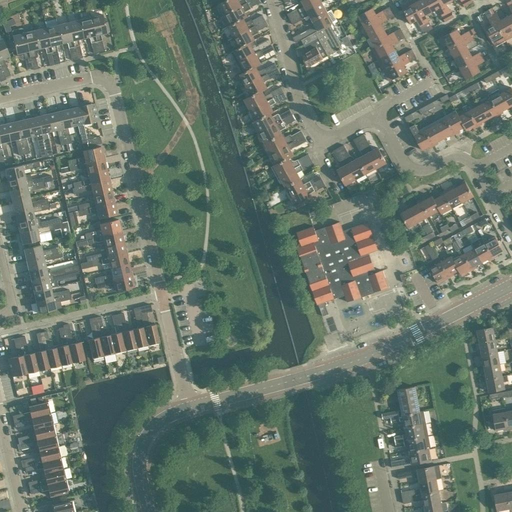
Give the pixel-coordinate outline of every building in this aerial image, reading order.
[(223,0),(220,2),(226,13),(248,0),(223,0)] [(260,0),(248,0),(226,13),(232,23),(242,17),(242,18),(243,17),(247,15),(245,11),(251,7),(251,6),(260,1),(261,1),(260,0)] [(298,7),(287,13),(290,18),(322,1),(320,0),(301,0),(304,5),(298,8),(298,7)] [(411,0),(408,0),(401,5),(403,8),(410,22),(417,19),(421,27),(424,32),(428,30),(411,0)] [(425,0),(411,0),(428,30),(432,27),(430,22),(425,14),(432,11),(425,0)] [(439,0),(425,0),(432,11),(438,8),(442,15),(446,13),(439,0)] [(439,0),(446,13),(451,10),(446,3),(451,0),(439,0)] [(322,1),(290,18),(293,24),(304,18),(303,17),(309,14),(312,19),(327,11),(322,1)] [(490,5),(488,7),(506,39),(511,35),(511,25),(506,16),(500,19),(496,11),(494,12),(490,5)] [(372,7),(358,14),(364,25),(391,10),(389,6),(384,9),(376,13),(372,7)] [(484,9),(483,9),(484,11),(487,16),(491,24),(485,27),(495,45),(506,39),(488,7),(484,9)] [(298,33),(293,36),(296,41),(301,39),(330,23),(333,21),(337,19),(331,9),(327,11),(312,19),(310,20),(312,23),(312,26),(298,33)] [(391,10),(364,25),(370,36),(384,28),(380,22),(388,18),(394,15),(391,10)] [(102,13),(91,16),(99,51),(104,50),(100,33),(107,31),(106,30),(109,30),(107,21),(104,22),(102,13)] [(232,23),(228,25),(234,36),(265,19),(262,14),(252,19),(252,18),(245,22),(243,17),(242,18),(242,17),(232,23)] [(91,16),(80,19),(84,37),(88,36),(90,37),(94,52),(99,51),(91,16)] [(56,18),(45,21),(46,27),(55,63),(60,62),(60,60),(56,45),(57,43),(62,42),(57,24),(56,18)] [(80,19),(69,21),(77,56),(77,58),(83,57),(78,40),(80,38),(84,37),(80,19)] [(265,19),(234,36),(239,46),(249,41),(249,42),(255,39),(252,34),(258,31),(258,30),(268,24),(265,19)] [(69,21),(57,24),(62,42),(66,41),(68,42),(71,58),(72,59),(77,58),(77,56),(69,21)] [(330,23),(301,39),(304,44),(318,36),(328,55),(341,47),(342,45),(336,36),(337,35),(330,23)] [(12,30),(11,31),(12,35),(14,39),(16,50),(17,53),(22,52),(23,53),(27,68),(32,67),(24,32),(23,28),(22,27),(12,29),(12,30)] [(46,27),(35,29),(40,47),(44,46),(46,48),(49,63),(50,64),(55,63),(46,27)] [(384,28),(370,36),(375,46),(403,31),(400,27),(387,34),(384,28)] [(457,28),(443,36),(449,46),(471,34),(468,30),(460,34),(457,28)] [(35,29),(24,32),(32,67),(33,68),(38,67),(38,66),(35,56),(37,56),(37,55),(36,48),(40,47),(35,29)] [(375,46),(372,48),(378,59),(395,49),(392,43),(405,36),(403,31),(375,46)] [(471,34),(449,46),(454,57),(468,49),(465,43),(473,39),(471,34)] [(346,35),(341,37),(345,44),(352,45),(346,35)] [(308,51),(302,54),(308,65),(328,55),(318,36),(304,44),(308,51)] [(2,38),(0,38),(0,65),(5,76),(11,74),(6,64),(3,58),(9,55),(2,38)] [(234,49),(231,50),(237,61),(271,43),(268,38),(258,43),(258,44),(255,39),(249,42),(249,41),(239,46),(234,49)] [(14,39),(8,41),(12,51),(16,50),(14,39)] [(271,43),(237,61),(243,72),(245,70),(245,71),(255,65),(256,65),(261,62),(257,56),(263,53),(264,54),(274,48),(271,43)] [(395,49),(378,59),(383,69),(409,55),(414,52),(412,48),(406,51),(399,55),(395,49)] [(468,49),(454,57),(460,67),(482,55),(480,51),(472,55),(468,49)] [(409,55),(383,69),(389,80),(393,78),(407,70),(403,64),(411,60),(417,57),(414,52),(409,55)] [(482,55),(460,67),(466,78),(480,70),(477,64),(485,60),(482,55)] [(243,72),(240,73),(246,84),(277,67),(274,61),(264,67),(265,68),(259,71),(256,65),(255,65),(245,71),(245,70),(243,72)] [(502,67),(500,68),(505,77),(511,73),(507,65),(502,67)] [(277,67),(246,84),(251,94),(252,94),(261,89),(262,89),(267,86),(263,80),(270,77),(270,78),(280,72),(277,67)] [(498,70),(491,74),(493,78),(500,74),(498,70)] [(491,74),(484,77),(486,82),(493,78),(491,74)] [(477,81),(470,85),(472,89),(479,86),(477,81)] [(251,94),(246,97),(252,108),(283,90),(281,85),(270,91),(271,92),(265,95),(262,89),(261,89),(252,94),(251,94)] [(470,85),(463,89),(465,93),(472,89),(470,85)] [(511,87),(511,86),(501,92),(509,106),(511,104),(511,87)] [(498,88),(488,93),(490,98),(499,114),(503,111),(502,110),(509,106),(501,92),(498,88)] [(283,90),(252,108),(257,118),(258,118),(270,111),(270,112),(273,110),(270,104),(276,101),(286,96),(283,90)] [(447,93),(440,97),(442,101),(449,97),(449,96),(447,93)] [(456,93),(449,96),(449,97),(451,101),(458,97),(456,93)] [(490,98),(480,104),(487,118),(494,114),(495,116),(499,114),(490,98)] [(84,104),(80,105),(84,123),(93,121),(95,127),(101,126),(96,106),(92,107),(91,102),(90,103),(90,102),(89,101),(84,102),(83,103),(84,104)] [(433,101),(426,105),(428,109),(435,105),(433,101)] [(70,108),(69,108),(73,125),(79,124),(80,131),(82,140),(83,146),(89,145),(87,138),(84,123),(80,105),(79,105),(76,106),(76,105),(75,104),(70,105),(69,107),(70,108)] [(480,104),(469,109),(478,125),(482,123),(481,121),(487,118),(480,104)] [(426,105),(419,108),(421,113),(428,109),(426,105)] [(69,108),(59,110),(67,143),(71,142),(72,142),(70,133),(68,126),(73,125),(69,108)] [(257,118),(255,120),(261,131),(293,113),(290,108),(280,113),(278,112),(272,115),(270,112),(270,111),(258,118),(257,118)] [(49,113),(48,113),(52,130),(57,129),(59,136),(61,144),(67,143),(59,110),(55,111),(55,110),(54,109),(49,110),(48,111),(49,113)] [(459,115),(464,126),(466,129),(473,126),(474,128),(478,125),(469,109),(459,115)] [(410,126),(409,126),(412,131),(414,134),(414,135),(422,149),(429,145),(430,147),(434,145),(438,142),(437,140),(443,137),(450,134),(451,135),(455,133),(459,131),(458,129),(464,126),(459,115),(457,111),(446,117),(436,123),(425,129),(419,132),(415,123),(410,126)] [(411,112),(404,116),(407,120),(414,117),(411,112)] [(48,113),(38,115),(45,148),(46,148),(47,155),(53,154),(51,147),(49,138),(47,131),(52,130),(48,113)] [(293,113),(261,131),(266,141),(282,133),(280,129),(285,126),(286,124),(295,118),(293,113)] [(28,117),(27,118),(31,135),(37,134),(38,141),(40,149),(42,157),(47,155),(46,148),(45,148),(38,115),(34,116),(34,115),(33,114),(28,115),(28,116),(28,117)] [(27,118),(17,120),(24,153),(30,152),(28,143),(26,136),(31,135),(27,118)] [(17,120),(6,123),(10,140),(16,139),(17,145),(17,146),(19,154),(24,153),(17,120)] [(6,123),(0,124),(0,143),(2,153),(3,158),(9,156),(7,148),(5,141),(10,140),(6,123)] [(282,133),(266,141),(272,151),(304,134),(301,129),(291,134),(290,133),(284,136),(282,133)] [(364,133),(358,136),(376,167),(386,162),(378,146),(374,148),(372,148),(369,143),(364,133)] [(304,134),(272,151),(278,161),(278,162),(289,156),(293,154),(290,148),(296,145),(307,140),(304,134)] [(100,135),(87,138),(89,145),(102,142),(100,136),(100,135)] [(358,136),(353,139),(359,149),(363,155),(357,157),(366,173),(376,167),(358,136)] [(344,144),(338,147),(356,178),(366,173),(357,157),(354,159),(352,156),(349,154),(344,144)] [(78,157),(68,159),(69,165),(104,157),(101,145),(83,150),(84,156),(78,157)] [(338,147),(333,149),(339,160),(343,165),(337,168),(345,184),(356,178),(338,147)] [(273,164),(271,165),(278,176),(279,175),(311,158),(308,153),(297,158),(295,160),(291,160),(290,159),(289,156),(278,162),(278,161),(273,164)] [(104,157),(69,165),(70,170),(80,168),(87,166),(88,172),(106,168),(104,157)] [(311,158),(279,175),(285,186),(300,177),(297,171),(303,168),(303,169),(314,163),(311,158)] [(22,164),(5,168),(7,179),(25,175),(23,169),(30,168),(40,165),(39,160),(22,164)] [(83,179),(73,182),(74,187),(109,179),(106,168),(88,172),(90,178),(83,180),(83,179)] [(25,175),(7,179),(10,189),(44,181),(45,181),(50,180),(53,179),(51,174),(42,176),(32,179),(33,179),(32,179),(31,173),(25,175)] [(300,177),(285,186),(291,196),(323,179),(320,174),(309,179),(309,180),(304,183),(300,177)] [(74,187),(72,187),(74,193),(85,190),(92,188),(93,194),(112,190),(109,179),(74,187)] [(323,179),(291,196),(297,207),(312,199),(308,192),(314,189),(315,190),(325,184),(323,179)] [(461,183),(455,187),(462,201),(473,195),(465,181),(464,179),(460,182),(461,183)] [(44,181),(10,189),(12,200),(30,196),(28,190),(35,189),(45,187),(44,181)] [(448,188),(443,191),(452,207),(462,201),(455,187),(448,190),(448,188)] [(88,201),(78,204),(79,209),(114,201),(112,190),(93,194),(95,200),(88,202),(88,201)] [(434,198),(433,198),(439,209),(441,212),(452,207),(443,191),(439,193),(440,195),(434,198)] [(425,196),(420,199),(429,215),(439,209),(433,198),(434,198),(432,195),(426,198),(425,196)] [(30,196),(12,200),(15,210),(49,202),(47,197),(37,200),(38,200),(31,201),(30,196)] [(417,203),(411,206),(418,220),(429,215),(420,199),(416,201),(417,203)] [(79,209),(77,209),(79,215),(91,212),(97,210),(99,217),(117,212),(114,201),(79,209)] [(49,202),(15,210),(17,221),(34,217),(33,211),(40,210),(50,208),(49,202)] [(404,208),(399,210),(400,212),(408,226),(409,226),(418,220),(411,206),(405,209),(404,208)] [(73,211),(69,212),(72,226),(77,225),(75,216),(73,211)] [(477,211),(470,215),(472,219),(480,215),(479,215),(477,211)] [(470,215),(463,218),(465,223),(472,219),(470,215)] [(34,217),(17,221),(20,231),(53,223),(62,221),(62,218),(60,217),(52,218),(42,221),(40,221),(39,216),(34,217)] [(485,217),(478,221),(481,225),(488,221),(485,217)] [(95,230),(85,232),(86,238),(121,230),(120,226),(121,225),(122,224),(121,220),(120,219),(119,219),(118,218),(100,223),(101,229),(95,230)] [(313,225),(296,231),(301,245),(297,246),(302,260),(308,276),(318,303),(317,303),(317,304),(318,303),(338,296),(345,294),(347,301),(361,296),(375,291),(388,286),(383,269),(376,271),(369,252),(378,249),(368,221),(343,230),(340,221),(315,229),(313,225)] [(429,222),(423,225),(427,233),(432,230),(429,222)] [(456,222),(449,226),(450,227),(452,230),(458,227),(456,222)] [(53,223),(20,231),(23,243),(40,239),(38,232),(45,231),(55,229),(53,223)] [(447,223),(440,226),(443,231),(450,227),(449,226),(447,223)] [(471,225),(464,228),(466,233),(473,229),(471,225)] [(464,228),(457,232),(459,237),(466,233),(464,228)] [(86,238),(75,240),(77,246),(87,243),(97,241),(104,239),(105,245),(124,241),(121,230),(86,238)] [(433,230),(426,234),(428,239),(436,235),(433,230)] [(426,234),(419,238),(421,242),(428,239),(426,234)] [(495,235),(484,241),(493,257),(497,255),(496,253),(503,249),(495,235)] [(441,236),(434,240),(436,245),(443,241),(443,240),(441,236)] [(450,236),(443,240),(443,241),(445,244),(450,242),(452,240),(450,236)] [(482,236),(471,242),(474,247),(482,261),(488,257),(489,259),(493,257),(484,241),(482,236)] [(454,240),(453,244),(454,247),(459,255),(457,256),(453,258),(459,269),(458,269),(460,273),(467,269),(468,271),(472,268),(463,253),(464,252),(459,244),(456,239),(454,240)] [(100,252),(86,256),(87,261),(88,261),(126,252),(124,241),(105,245),(107,251),(100,253),(100,252)] [(430,242),(425,245),(433,259),(427,262),(428,264),(429,266),(437,280),(444,277),(445,279),(449,276),(438,256),(430,242)] [(41,244),(24,248),(26,259),(60,251),(59,246),(45,249),(42,249),(41,244)] [(464,252),(463,253),(472,268),(476,266),(475,264),(482,261),(474,247),(464,252)] [(60,251),(26,259),(29,270),(46,266),(45,260),(62,256),(61,251),(60,251)] [(87,261),(81,263),(82,268),(90,266),(93,265),(102,263),(109,261),(111,267),(129,263),(126,252),(88,261),(87,261)] [(442,254),(438,256),(449,276),(453,274),(452,272),(458,269),(459,269),(453,258),(451,255),(444,258),(442,254)] [(105,275),(94,277),(96,283),(97,283),(97,282),(131,274),(129,263),(111,267),(112,273),(105,275)] [(46,266),(29,270),(31,280),(65,272),(79,269),(78,264),(64,267),(47,271),(46,266)] [(65,272),(31,280),(34,291),(51,287),(58,285),(56,279),(66,277),(80,274),(79,269),(65,272)] [(131,274),(97,282),(97,283),(98,288),(108,285),(114,283),(116,290),(134,285),(131,274)] [(51,287),(34,291),(36,301),(70,293),(69,288),(52,292),(51,287)] [(70,293),(36,301),(39,312),(56,308),(62,306),(60,301),(71,298),(70,293)] [(151,303),(139,306),(140,308),(148,345),(160,342),(155,323),(149,324),(148,317),(147,311),(152,310),(151,303)] [(137,327),(133,328),(137,347),(148,345),(140,308),(139,306),(134,307),(134,309),(137,320),(138,325),(137,327)] [(124,312),(118,313),(126,350),(137,347),(133,328),(129,329),(128,322),(126,322),(124,312)] [(116,332),(111,333),(115,353),(126,350),(118,313),(112,315),(114,325),(115,325),(116,332)] [(101,315),(95,317),(95,318),(104,355),(115,353),(111,333),(107,334),(106,328),(104,326),(104,327),(101,317),(101,315)] [(92,338),(88,339),(93,358),(104,355),(95,318),(95,317),(89,318),(90,320),(92,331),(92,330),(93,330),(94,335),(92,338)] [(69,323),(63,324),(64,326),(72,361),(85,358),(80,340),(75,342),(73,340),(69,325),(69,323)] [(61,345),(57,346),(61,364),(72,361),(64,326),(59,327),(62,343),(61,345)] [(493,326),(475,329),(476,335),(478,334),(479,341),(495,338),(493,326)] [(47,330),(42,331),(50,366),(61,364),(57,346),(55,347),(53,339),(51,338),(49,339),(47,330)] [(39,350),(35,351),(39,369),(50,366),(42,331),(36,332),(40,348),(39,350)] [(25,335),(19,336),(28,371),(39,369),(35,351),(31,352),(29,351),(25,335)] [(18,355),(8,357),(13,375),(28,371),(19,336),(14,338),(18,355)] [(481,348),(479,349),(480,354),(498,350),(495,338),(479,341),(481,348)] [(498,350),(480,354),(481,359),(483,359),(484,366),(500,363),(498,350)] [(485,373),(484,373),(485,378),(502,375),(500,363),(484,366),(485,373)] [(502,375),(485,378),(486,383),(487,383),(489,390),(505,387),(503,380),(509,379),(507,374),(502,375)] [(389,411),(382,412),(383,418),(391,416),(420,411),(415,385),(398,388),(398,389),(401,409),(389,411)] [(23,412),(13,415),(14,421),(51,412),(48,400),(29,405),(30,411),(23,413),(23,412)] [(505,406),(492,409),(493,413),(495,421),(493,422),(494,428),(496,428),(496,429),(504,427),(504,429),(509,428),(506,410),(505,406)] [(420,411),(391,416),(392,422),(403,419),(405,426),(426,422),(424,410),(420,411)] [(51,412),(14,421),(15,426),(26,424),(31,422),(33,424),(34,428),(53,423),(51,412)] [(406,433),(394,435),(395,441),(429,434),(426,422),(405,426),(406,433)] [(28,435),(18,437),(19,443),(56,434),(53,423),(34,428),(35,430),(29,432),(28,434),(28,435)] [(19,443),(17,443),(19,449),(21,449),(31,446),(31,447),(32,447),(39,446),(39,450),(59,445),(56,434),(19,443)] [(429,434),(395,441),(396,446),(408,444),(410,450),(427,447),(429,446),(431,446),(429,434)] [(23,459),(21,460),(23,465),(24,465),(61,456),(59,445),(39,450),(40,453),(34,454),(33,457),(23,459)] [(411,456),(391,460),(392,467),(429,460),(432,459),(429,446),(427,447),(410,450),(411,456)] [(61,456),(24,465),(26,471),(36,468),(43,466),(45,472),(64,467),(61,456)] [(434,465),(397,472),(399,478),(412,475),(418,474),(419,480),(436,477),(442,476),(439,464),(434,465)] [(39,479),(28,481),(30,487),(66,478),(64,467),(45,472),(46,478),(39,479)] [(401,490),(401,491),(402,496),(439,489),(436,477),(419,480),(421,487),(414,488),(401,490)] [(66,478),(30,487),(31,493),(42,490),(48,488),(50,495),(51,495),(59,493),(69,491),(66,478)] [(439,489),(402,496),(403,502),(404,502),(417,500),(417,499),(423,498),(424,505),(441,502),(439,489)] [(502,492),(494,493),(497,509),(498,509),(510,507),(507,489),(501,490),(502,492)] [(46,511),(44,511),(72,511),(75,511),(72,499),(71,498),(61,500),(61,501),(61,502),(53,504),(52,504),(53,507),(45,509),(46,511)] [(420,511),(443,511),(443,509),(447,508),(448,507),(447,501),(446,501),(441,502),(424,505),(426,511),(420,511)]
